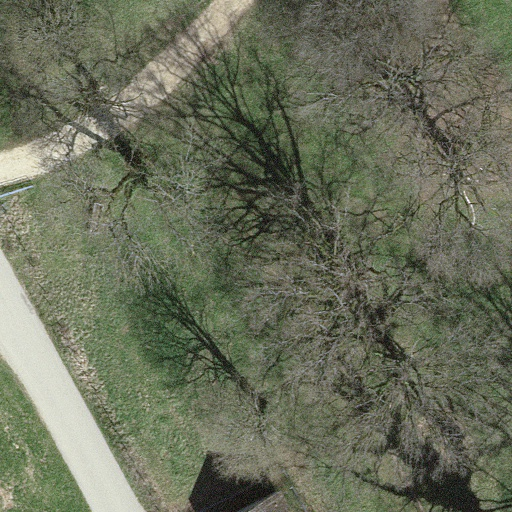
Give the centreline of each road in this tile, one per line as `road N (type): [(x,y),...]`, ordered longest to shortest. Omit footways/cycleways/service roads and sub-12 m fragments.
road 1 (unclassified): [(0,303),(110,511)]
road 2 (track): [(111,118),(236,0)]
road 3 (track): [(0,167),(111,118)]
